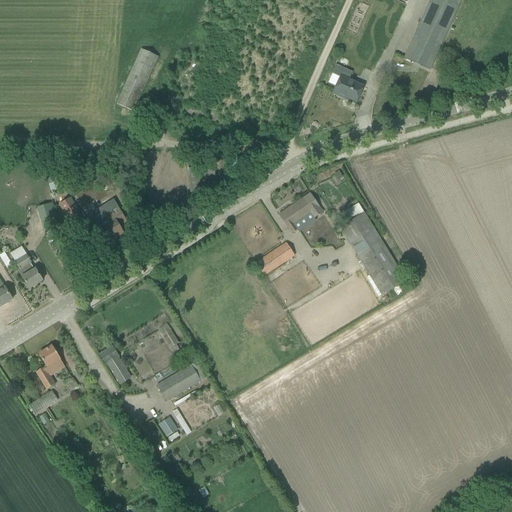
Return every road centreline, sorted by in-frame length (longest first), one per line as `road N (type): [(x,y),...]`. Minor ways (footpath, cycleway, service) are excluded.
road 1 (tertiary): [(0,341),(286,166),(511,95)]
road 2 (track): [(0,151),(286,148)]
road 3 (track): [(350,0),(286,148)]
